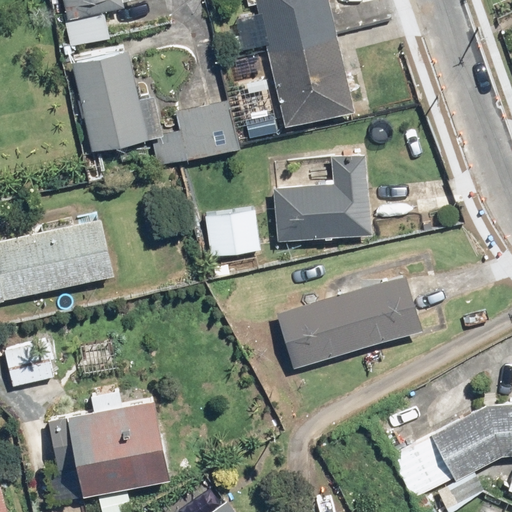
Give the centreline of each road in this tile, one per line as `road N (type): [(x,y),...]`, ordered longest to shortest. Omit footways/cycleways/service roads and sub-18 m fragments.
road 1 (unknown): [(511,304),(323,407),(302,436),(301,511)]
road 2 (residential): [(441,0),(511,199)]
